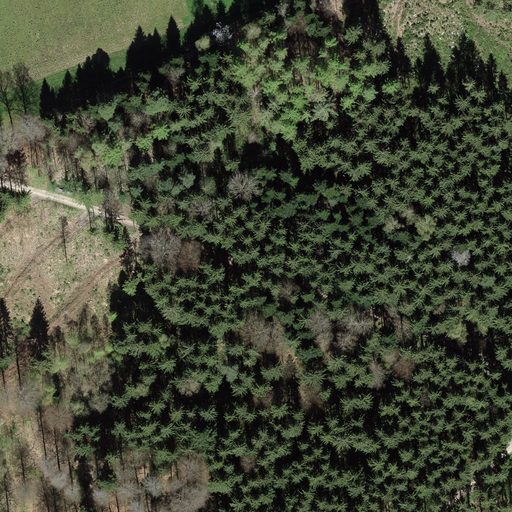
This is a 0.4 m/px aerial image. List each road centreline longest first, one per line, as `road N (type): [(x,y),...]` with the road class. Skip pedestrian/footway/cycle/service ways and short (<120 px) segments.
road 1 (track): [(0,184),(216,253),(487,360),(511,379)]
road 2 (track): [(287,0),(0,142)]
